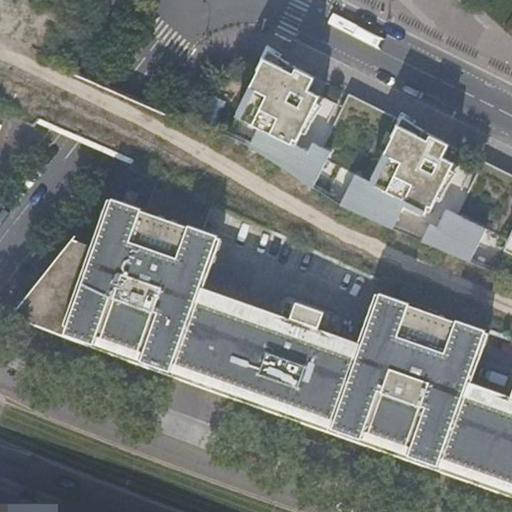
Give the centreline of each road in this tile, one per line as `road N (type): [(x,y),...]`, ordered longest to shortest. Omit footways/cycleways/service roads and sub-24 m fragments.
road 1 (track): [(511,306),(335,228),(0,50)]
road 2 (primary): [(349,511),(122,430),(0,374)]
road 3 (residential): [(0,248),(199,0)]
road 4 (residential): [(274,0),(511,113)]
road 5 (primary): [(0,460),(140,511)]
